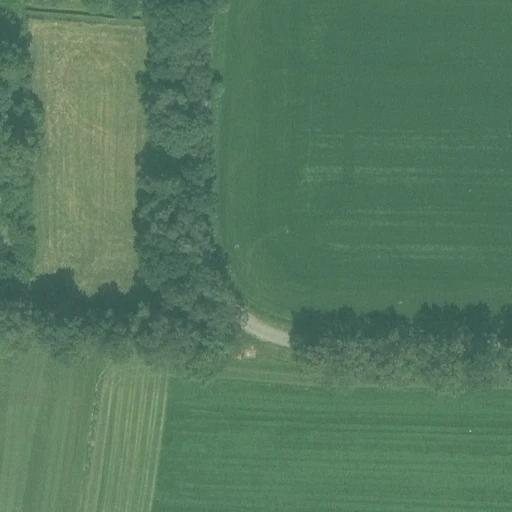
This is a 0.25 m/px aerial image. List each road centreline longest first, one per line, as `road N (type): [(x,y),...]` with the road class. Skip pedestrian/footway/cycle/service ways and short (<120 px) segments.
road 1 (unclassified): [(511,346),(300,345),(262,334),(220,302),(203,275),(196,237),(205,0)]
road 2 (track): [(71,511),(96,351),(228,351),(262,334)]
